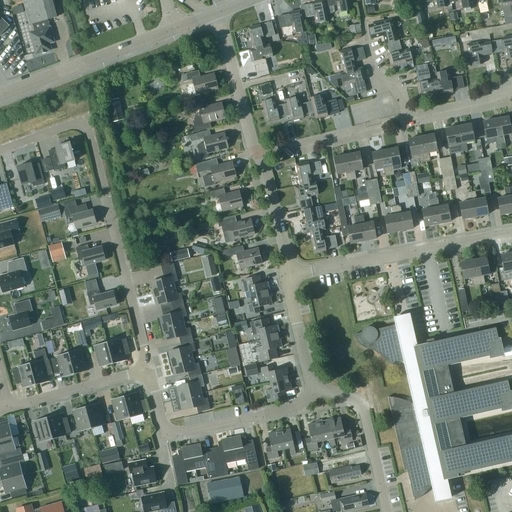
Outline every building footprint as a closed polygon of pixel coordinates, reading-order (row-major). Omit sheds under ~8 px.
[(31,44),(34,56),(52,52),(50,45),(55,43),(50,26),(48,26),(47,21),(57,18),(51,0),(21,0),(28,25),(32,24),(33,30),(28,32),(31,44)] [(325,7),(324,0),(312,3),(312,5),(301,7),(301,10),(303,18),(314,16),(316,23),(328,21),(325,7)] [(323,0),(324,0),(325,7),(337,5),(338,13),(350,11),(347,0),(323,0)] [(420,0),(422,3),(433,1),(434,9),(447,7),(446,4),(445,0),(420,0)] [(445,0),(446,4),(451,3),(457,2),(459,9),(471,7),(469,0),(445,0)] [(511,0),(500,0),(502,7),(509,5),(511,17),(511,16),(511,0)] [(421,7),(407,10),(409,19),(417,17),(418,21),(424,19),(421,7)] [(306,32),(303,18),(301,10),(289,13),(290,15),(278,17),(281,28),(291,26),(293,34),(300,33),(306,32)] [(0,35),(9,26),(0,16),(0,35)] [(387,43),(387,44),(397,41),(397,40),(391,19),(379,22),(380,25),(369,28),(372,39),(383,36),(385,44),(387,43)] [(248,28),(253,48),(253,49),(265,46),(263,38),(274,36),(271,23),(264,25),(265,26),(260,27),(260,25),(248,28)] [(359,24),(349,26),(351,35),(361,33),(359,24)] [(306,32),(300,33),(302,40),(303,45),(308,46),(306,32)] [(314,35),(307,36),(309,45),(316,44),(314,35)] [(427,35),(420,37),(422,44),(429,42),(427,35)] [(501,40),(492,41),(494,53),(503,51),(505,59),(511,57),(511,35),(501,38),(501,40)] [(456,37),(446,38),(447,46),(457,44),(456,37)] [(397,41),(387,44),(389,54),(387,55),(391,67),(397,65),(411,61),(408,49),(401,51),(398,40),(397,40),(397,41)] [(494,53),(492,41),(478,44),(478,42),(466,45),(470,66),(482,63),(480,56),(494,53)] [(329,42),(314,46),(316,54),(331,50),(329,42)] [(253,49),(253,48),(248,50),(251,62),(253,61),(256,73),(267,70),(265,58),(272,56),(269,45),(265,46),(253,49)] [(338,52),(343,72),(356,69),(354,62),(365,59),(362,48),(351,51),(350,49),(338,52)] [(430,54),(422,56),(424,63),(432,61),(430,54)] [(411,61),(397,65),(399,71),(413,67),(411,61)] [(343,72),(340,73),(344,85),(351,83),(354,94),(366,91),(363,80),(365,80),(362,67),(356,69),(343,72)] [(439,91),(437,79),(430,80),(427,69),(416,71),(418,83),(416,83),(418,95),(439,91)] [(193,79),(194,84),(189,85),(187,89),(189,96),(217,89),(213,74),(200,77),(198,71),(186,75),(187,80),(193,79)] [(437,79),(439,91),(440,94),(452,92),(452,90),(463,88),(461,76),(450,79),(448,71),(436,73),(437,79)] [(200,95),(193,97),(194,103),(201,101),(200,95)] [(311,101),(314,113),(315,119),(327,115),(327,113),(338,111),(335,99),(324,102),(322,95),(310,98),(311,101)] [(298,97),(293,98),(286,100),(287,103),(290,114),(291,121),(303,118),(303,116),(314,113),(311,101),(300,104),(298,97)] [(290,114),(287,103),(275,106),(273,99),(261,102),(267,122),(279,119),(278,117),(290,114)] [(184,111),(194,109),(200,108),(201,113),(195,115),(195,116),(194,118),(194,119),(194,120),(194,121),(193,122),(193,124),(193,125),(193,126),(194,128),(194,131),(194,133),(211,128),(210,121),(224,118),(220,103),(207,106),(205,100),(201,101),(194,103),(183,106),(184,111)] [(505,144),(503,135),(511,134),(509,118),(496,120),(501,145),(505,144)] [(487,145),(496,143),(497,150),(501,149),(501,145),(496,120),(483,123),(487,145)] [(458,127),(463,152),(467,151),(466,142),(474,141),(471,125),(458,127)] [(458,127),(445,130),(448,146),(457,144),(458,153),(463,152),(458,127)] [(203,138),(205,143),(198,144),(197,146),(200,158),(202,159),(207,158),(208,156),(207,153),(228,148),(224,133),(210,136),(209,130),(196,133),(198,139),(203,138)] [(434,135),(421,138),(426,162),(430,162),(429,153),(437,151),(434,135)] [(141,138),(133,140),(135,147),(142,145),(141,138)] [(411,156),(412,156),(413,161),(421,159),(421,163),(426,162),(421,138),(408,140),(411,156)] [(57,149),(48,151),(54,171),(65,168),(64,164),(75,161),(70,143),(56,146),(57,149)] [(399,170),(401,168),(400,165),(401,165),(398,149),(385,151),(389,176),(394,175),(393,171),(399,170)] [(383,168),(385,177),(389,176),(385,151),(372,154),(375,170),(383,168)] [(362,169),(359,153),(347,156),(351,181),(356,180),(354,171),(362,169)] [(337,174),(345,173),(347,181),(351,181),(347,156),(334,158),(337,174)] [(454,177),(454,176),(450,157),(444,158),(448,178),(454,177)] [(483,158),(485,171),(491,169),(489,157),(483,158)] [(439,160),(442,179),(448,178),(444,158),(439,160)] [(477,159),(480,172),(485,171),(483,158),(477,159)] [(212,172),(215,182),(235,177),(231,162),(218,165),(216,159),(195,165),(197,174),(206,171),(212,172)] [(296,164),(300,185),(312,183),(311,175),(322,173),(323,178),(328,177),(326,169),(321,170),(319,161),(308,163),(308,161),(296,164)] [(32,165),(31,163),(17,167),(21,185),(32,182),(33,187),(45,184),(39,163),(32,165)] [(494,182),(491,169),(485,171),(488,183),(494,182)] [(480,191),(483,190),(484,194),(490,193),(488,183),(485,171),(480,172),(482,184),(479,184),(480,191)] [(408,173),(410,185),(416,184),(414,172),(408,173)] [(408,173),(402,174),(404,186),(410,185),(408,173)] [(429,181),(428,175),(417,178),(418,183),(429,181)] [(448,178),(451,190),(456,189),(454,176),(454,177),(448,178)] [(451,190),(448,178),(442,179),(445,191),(451,190)] [(373,192),(379,191),(377,179),(371,180),(373,192)] [(366,188),(367,193),(373,192),(371,180),(365,181),(366,188)] [(299,198),(301,209),(313,207),(310,196),(317,194),(315,182),(312,183),(300,185),(294,186),(297,198),(299,198)] [(419,196),(416,184),(410,185),(413,197),(419,196)] [(404,186),(407,198),(413,197),(410,185),(404,186)] [(340,192),(339,186),(333,187),(336,200),(341,198),(340,192)] [(511,213),(511,205),(509,188),(504,189),(506,198),(497,199),(500,215),(511,213)] [(218,196),(220,204),(216,205),(215,207),(216,211),(218,212),(242,206),(238,191),(225,194),(224,189),(211,192),(213,198),(218,196)] [(60,199),(58,190),(51,192),(53,201),(60,199)] [(0,210),(13,207),(9,191),(0,193),(0,210)] [(373,192),(375,204),(381,203),(379,191),(373,192)] [(375,204),(373,192),(367,193),(357,195),(359,201),(368,199),(370,206),(375,204)] [(475,217),(471,192),(466,193),(468,202),(459,204),(462,220),(475,217)] [(475,192),(471,192),(475,217),(488,215),(485,199),(477,200),(475,192)] [(35,201),(37,208),(51,205),(49,197),(35,201)] [(341,198),(336,200),(340,221),(346,220),(344,211),(341,198)] [(430,209),(422,211),(425,227),(437,224),(433,199),(428,200),(430,209)] [(437,224),(450,222),(447,206),(439,207),(437,199),(436,199),(433,199),(437,224)] [(57,205),(38,211),(41,222),(60,217),(57,205)] [(96,222),(94,216),(94,217),(92,211),(80,214),(78,206),(64,210),(68,225),(74,223),(76,229),(89,225),(89,226),(94,224),(96,223),(95,222),(96,222)] [(384,218),(387,234),(400,231),(395,206),(391,207),(392,216),(384,218)] [(413,229),(410,213),(401,215),(399,206),(395,206),(400,231),(413,229)] [(310,232),(322,230),(325,229),(322,217),(315,218),(313,207),(301,209),(303,221),(301,221),(304,233),(310,232)] [(347,228),(350,244),(363,241),(358,216),(354,217),(356,226),(347,228)] [(373,223),(364,224),(363,216),(358,216),(363,241),(376,239),(373,223)] [(221,227),(225,244),(234,242),(233,239),(253,234),(250,219),(236,223),(235,217),(217,221),(219,227),(221,227)] [(13,237),(21,235),(17,220),(1,225),(3,232),(0,233),(0,249),(15,246),(13,237)] [(322,230),(310,232),(314,253),(326,251),(326,249),(337,247),(335,235),(323,237),(322,230)] [(48,246),(51,257),(64,254),(61,243),(48,246)] [(85,265),(98,262),(104,261),(104,260),(105,260),(105,258),(104,253),(103,253),(102,247),(89,251),(87,245),(75,248),(79,261),(84,259),(85,265)] [(237,254),(240,269),(261,264),(257,248),(244,252),(242,246),(228,249),(230,255),(237,254)] [(40,259),(47,257),(45,250),(38,252),(40,259)] [(511,253),(500,256),(503,272),(511,270),(511,272),(511,253)] [(212,257),(202,259),(204,268),(214,266),(212,257)] [(473,261),(478,286),(485,284),(483,276),(489,274),(486,258),(473,261)] [(11,273),(0,276),(0,284),(2,292),(24,286),(21,277),(27,275),(23,259),(8,263),(11,273)] [(478,286),(473,261),(460,264),(463,279),(472,278),(473,287),(478,286)] [(151,282),(154,294),(174,288),(173,282),(178,281),(175,270),(162,273),(164,279),(151,282)] [(249,291),(250,298),(270,293),(268,282),(266,282),(260,283),(258,276),(244,279),(245,281),(241,282),(243,292),(249,291)] [(210,292),(221,291),(219,278),(208,280),(210,292)] [(492,294),(494,294),(496,306),(502,305),(500,293),(498,284),(491,285),(492,294)] [(170,302),(171,308),(183,305),(181,293),(176,294),(174,288),(154,294),(157,305),(170,302)] [(90,306),(95,304),(96,310),(116,305),(113,292),(100,295),(99,289),(87,293),(90,306)] [(464,290),(458,291),(462,313),(468,312),(464,290)] [(506,292),(500,293),(502,305),(508,304),(506,292)] [(271,296),(270,293),(250,298),(252,304),(246,305),(248,316),(259,313),(258,307),(272,304),(270,297),(271,296)] [(213,299),(217,314),(225,312),(221,297),(213,299)] [(17,315),(9,317),(13,330),(30,325),(27,313),(32,311),(29,300),(14,304),(17,315)] [(234,315),(242,312),(238,300),(229,303),(234,315)] [(160,317),(163,329),(183,323),(182,317),(186,316),(183,305),(171,308),(173,314),(160,317)] [(399,399),(392,398),(394,406),(392,406),(402,450),(400,452),(404,468),(406,467),(406,469),(414,501),(421,496),(427,490),(432,484),(430,474),(437,473),(445,471),(446,477),(511,461),(511,435),(465,446),(459,419),(508,407),(507,403),(511,402),(511,401),(510,392),(507,381),(453,393),(447,366),(496,355),(495,351),(500,350),(498,338),(496,329),(429,343),(430,349),(417,352),(409,314),(394,317),(396,325),(374,330),(373,329),(371,328),(368,327),(365,328),(362,330),(360,333),(353,335),(355,339),(357,343),(360,346),(364,348),(366,349),(370,350),(375,352),(380,355),(384,359),(388,363),(392,365),(397,365),(403,365),(405,364),(414,403),(412,404),(405,401),(399,399)] [(216,317),(217,320),(220,320),(221,326),(227,325),(225,315),(216,317)] [(61,317),(53,319),(55,327),(63,325),(61,317)] [(268,318),(249,323),(253,336),(259,334),(260,341),(280,336),(277,325),(270,327),(268,318)] [(248,329),(246,321),(234,324),(236,332),(248,329)] [(179,337),(180,343),(192,340),(189,328),(185,329),(183,323),(163,329),(165,340),(179,337)] [(89,327),(83,329),(84,335),(86,334),(88,340),(93,339),(89,327)] [(233,330),(220,332),(222,347),(235,345),(233,330)] [(42,334),(36,335),(39,347),(45,345),(42,334)] [(84,334),(77,336),(80,347),(87,345),(84,334)] [(280,336),(260,341),(262,346),(256,348),(259,363),(278,358),(275,348),(281,347),(280,340),(281,339),(280,336)] [(22,339),(14,341),(16,347),(24,345),(22,339)] [(113,364),(125,361),(124,355),(130,354),(126,339),(120,340),(119,339),(107,342),(113,364)] [(168,352),(171,364),(192,358),(190,352),(195,351),(192,340),(180,343),(181,349),(168,352)] [(94,346),(100,367),(113,364),(107,342),(94,346)] [(48,360),(47,360),(44,349),(33,352),(36,361),(30,363),(35,385),(48,381),(46,376),(52,374),(48,360)] [(68,353),(74,374),(87,371),(81,349),(68,353)] [(74,374),(68,353),(56,356),(56,358),(50,359),(54,374),(60,373),(62,378),(74,374)] [(187,372),(189,378),(201,375),(198,363),(193,364),(192,358),(171,364),(174,375),(187,372)] [(17,367),(17,368),(12,370),(16,385),(21,383),(23,388),(35,385),(30,363),(17,367)] [(246,373),(257,371),(255,364),(245,366),(246,373)] [(268,377),(270,384),(290,379),(289,375),(288,376),(287,368),(273,371),(272,366),(260,368),(263,378),(268,377)] [(177,387),(180,398),(201,393),(199,387),(204,386),(201,375),(189,378),(190,384),(177,387)] [(290,379),(270,384),(271,390),(265,391),(268,403),(286,399),(284,392),(291,390),(290,383),(291,382),(290,379)] [(236,394),(244,392),(243,385),(235,387),(236,394)] [(136,393),(124,396),(130,418),(142,414),(142,413),(147,412),(144,400),(139,402),(136,393)] [(201,393),(180,398),(183,410),(196,407),(198,413),(210,410),(207,398),(202,399),(201,393)] [(130,418),(124,396),(111,399),(117,421),(130,418)] [(98,403),(85,407),(91,428),(104,425),(98,403)] [(91,428),(85,407),(73,410),(79,432),(91,428)] [(59,414),(47,417),(53,439),(65,436),(65,434),(71,433),(66,418),(61,419),(59,414)] [(47,417),(34,421),(40,443),(53,439),(47,417)] [(0,440),(12,437),(7,418),(0,420),(0,440)] [(329,420),(333,439),(339,438),(341,444),(353,441),(350,427),(342,429),(340,418),(333,420),(332,418),(329,419),(329,420)] [(322,420),(318,421),(322,441),(328,440),(330,446),(335,445),(333,439),(329,420),(322,422),(322,420)] [(322,441),(318,421),(315,422),(315,423),(308,425),(311,439),(305,440),(308,451),(318,449),(317,443),(322,441)] [(118,422),(111,424),(116,441),(123,439),(118,422)] [(282,429),(278,430),(283,450),(289,449),(290,455),(295,454),(289,429),(282,430),(282,429)] [(283,450),(278,430),(275,430),(275,432),(267,434),(271,447),(265,449),(268,460),(278,457),(276,452),(283,450)] [(16,449),(12,437),(0,440),(0,453),(6,452),(8,459),(22,455),(20,448),(16,449)] [(240,437),(231,438),(236,462),(246,460),(248,471),(258,469),(252,440),(246,441),(245,437),(240,438),(240,437)] [(218,447),(212,448),(218,477),(228,475),(225,464),(236,462),(231,438),(222,440),(222,442),(217,443),(218,447)] [(191,447),(195,470),(206,468),(208,479),(218,477),(212,448),(206,450),(205,445),(200,446),(200,445),(191,447)] [(195,470),(191,447),(182,449),(182,450),(177,451),(178,455),(172,457),(177,486),(188,484),(185,472),(195,470)] [(110,463),(107,452),(99,454),(102,465),(110,463)] [(48,469),(46,460),(38,462),(41,472),(48,469)] [(128,464),(130,473),(132,473),(135,486),(156,481),(153,468),(144,470),(142,461),(128,464)] [(20,463),(0,468),(0,477),(1,481),(23,475),(20,463)] [(303,466),(305,477),(318,474),(316,463),(303,466)] [(329,471),(332,484),(350,480),(349,478),(360,476),(358,466),(350,468),(350,467),(329,471)] [(100,468),(84,472),(88,483),(103,479),(100,468)] [(80,480),(77,470),(64,473),(67,483),(80,480)] [(430,474),(432,484),(435,500),(443,498),(451,496),(447,481),(446,477),(445,471),(437,473),(430,474)] [(23,475),(1,481),(5,494),(10,492),(12,498),(27,494),(25,488),(26,488),(23,475)] [(240,478),(208,484),(211,500),(243,494),(240,478)] [(340,507),(340,511),(347,511),(369,507),(366,493),(335,500),(334,492),(320,495),(322,503),(331,501),(333,509),(340,507)] [(164,493),(141,498),(144,511),(146,511),(158,510),(158,511),(175,511),(174,502),(166,504),(164,493)] [(63,511),(61,502),(32,510),(31,505),(17,509),(17,511),(63,511)]
